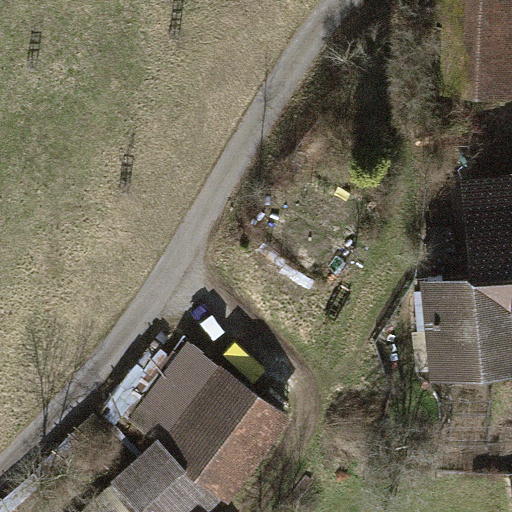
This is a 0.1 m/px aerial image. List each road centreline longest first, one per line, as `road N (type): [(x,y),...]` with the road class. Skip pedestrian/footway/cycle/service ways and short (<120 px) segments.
road 1 (track): [(343,0),(293,67),(142,317),(0,476)]
road 2 (track): [(249,511),(301,440),(304,397),(277,361),(163,284)]
